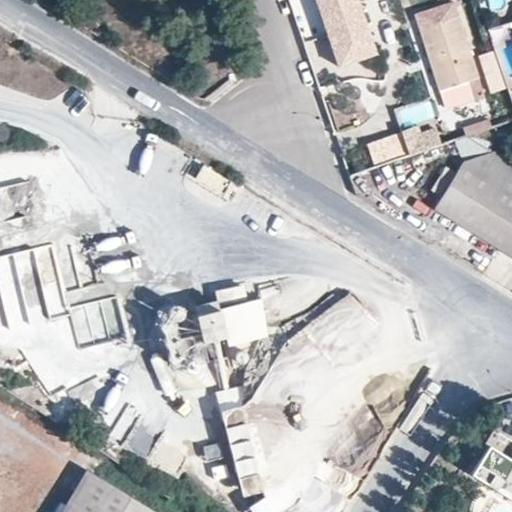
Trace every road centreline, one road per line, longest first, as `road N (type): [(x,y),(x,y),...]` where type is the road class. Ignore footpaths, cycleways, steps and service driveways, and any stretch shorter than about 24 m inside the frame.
road 1 (residential): [(0,10),(334,210)]
road 2 (residential): [(496,310),(373,511)]
road 3 (residential): [(334,210),(263,0)]
road 4 (residential): [(334,210),(496,310)]
